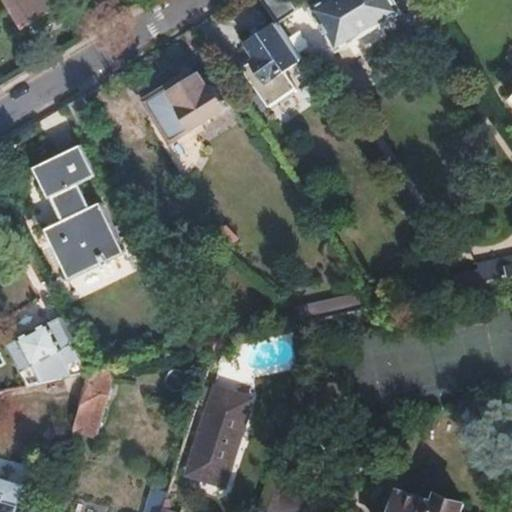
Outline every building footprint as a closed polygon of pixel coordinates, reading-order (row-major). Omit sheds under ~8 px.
[(11,0),(27,25),(57,5),(53,0),(11,0)] [(295,12),(286,0),(258,0),(272,19),(276,25),(295,12)] [(328,0),(312,10),(335,51),(399,13),(391,0),(328,0)] [(285,73),(301,61),(276,25),(247,45),(258,60),(242,70),(268,109),(296,90),(285,73)] [(170,143),(192,129),(227,107),(213,85),(208,89),(199,76),(195,78),(191,73),(145,105),(170,143)] [(301,88),(282,100),(293,116),(311,104),(301,88)] [(92,114),(82,97),(70,104),(67,106),(77,123),(92,114)] [(71,280),(127,252),(102,203),(92,208),(80,186),(96,178),(81,146),(33,170),(49,201),(54,198),(65,222),(46,231),(71,280)] [(511,253),(471,263),(476,284),(511,275),(511,253)] [(489,302),(487,284),(460,290),(454,309),(489,302)] [(357,291),(307,304),(310,316),(360,303),(357,291)] [(71,376),(59,352),(75,345),(79,342),(67,317),(51,325),(50,323),(18,340),(19,342),(7,349),(8,351),(27,385),(37,383),(71,376)] [(111,397),(115,366),(94,370),(76,431),(89,435),(102,395),(111,397)] [(191,475),(226,486),(253,399),(218,388),(191,475)] [(21,511),(19,511),(22,500),(0,493),(0,511),(21,511)] [(464,511),(466,505),(439,496),(436,505),(402,494),(398,508),(392,509),(390,511),(464,511)]
